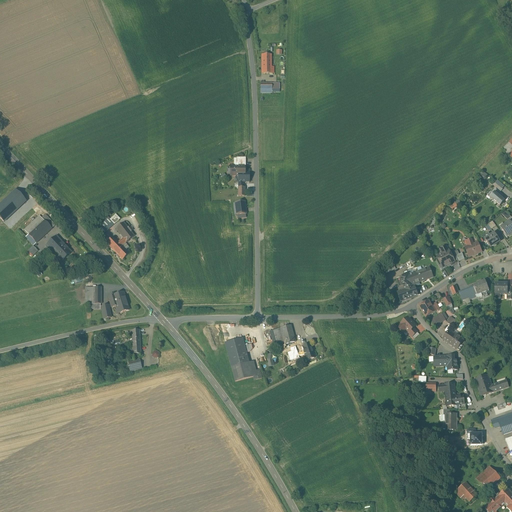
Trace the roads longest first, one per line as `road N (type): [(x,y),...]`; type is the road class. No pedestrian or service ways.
road 1 (unclassified): [(245,9),(256,114),(257,318)]
road 2 (tertiary): [(161,319),(0,145)]
road 3 (tertiary): [(295,511),(228,402),(168,327)]
road 4 (residential): [(511,470),(480,415),(463,362),(411,306)]
road 5 (unclassified): [(161,319),(0,348)]
